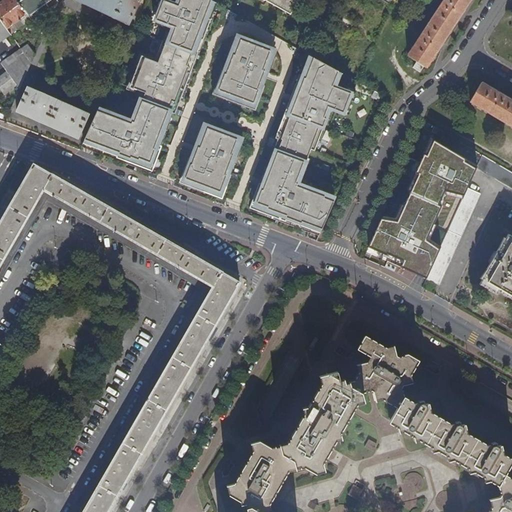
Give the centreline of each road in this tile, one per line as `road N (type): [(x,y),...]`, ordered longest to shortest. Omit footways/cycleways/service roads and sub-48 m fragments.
road 1 (residential): [(499,0),(457,65),(403,117),(332,264)]
road 2 (tertiary): [(0,136),(289,247)]
road 3 (residential): [(289,247),(135,511)]
road 4 (tertiary): [(332,264),(511,358)]
